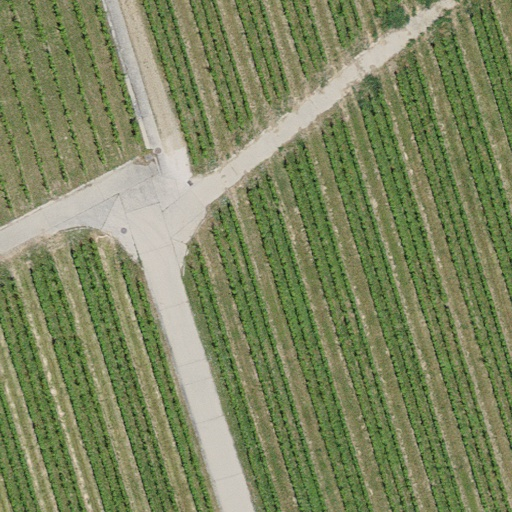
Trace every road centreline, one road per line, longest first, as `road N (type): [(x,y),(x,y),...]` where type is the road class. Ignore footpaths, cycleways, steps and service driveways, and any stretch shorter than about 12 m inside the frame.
road 1 (track): [(239,511),(148,223),(455,1)]
road 2 (track): [(148,223),(132,185),(0,251)]
